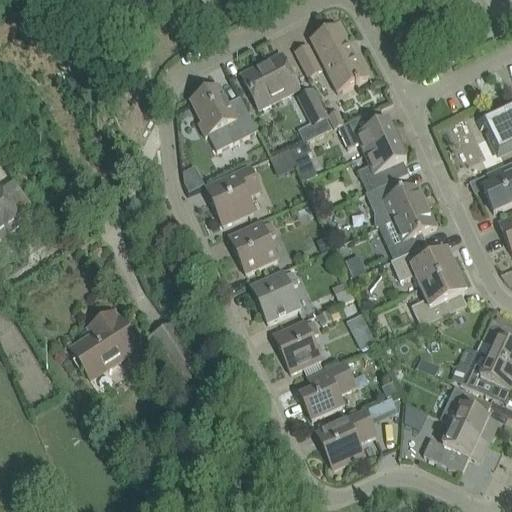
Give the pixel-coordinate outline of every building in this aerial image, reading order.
[(369,80),(369,79),(358,59),(355,61),(338,29),(310,43),(337,96),(338,98),(359,87),(359,85),(369,80)] [(308,49),(294,56),(308,83),(322,75),(308,49)] [(281,58),(267,66),(268,68),(243,81),(242,79),(241,79),(250,97),(258,113),(299,92),(290,76),(281,58)] [(205,140),(207,139),(217,156),(258,135),(243,106),(230,113),(219,91),(190,105),(202,127),(199,129),(205,140)] [(311,129),(327,120),(327,119),(314,93),(297,102),(311,129)] [(511,110),(491,121),(490,119),(480,124),(483,131),(484,130),(491,144),(493,143),(500,157),(511,151),(511,110)] [(337,114),(327,119),(334,133),(337,131),(341,130),(344,128),(337,114)] [(359,148),(364,159),(397,144),(388,124),(380,128),(374,114),(344,128),(341,130),(337,131),(347,153),(359,148)] [(369,170),(357,175),(367,196),(367,197),(393,185),(404,180),(399,168),(406,165),(397,144),(364,159),(369,170)] [(306,145),(288,153),(303,185),(314,180),(304,158),(310,155),(306,145)] [(492,189),(483,193),(493,216),(511,208),(511,207),(511,166),(487,178),(492,189)] [(205,190),(210,202),(223,230),(241,222),(254,215),(248,201),(260,195),(249,171),(232,179),(213,187),(205,190)] [(367,196),(364,197),(373,216),(374,228),(376,232),(378,231),(427,209),(417,188),(398,196),(393,185),(367,197),(367,196)] [(0,240),(22,225),(0,194),(0,240)] [(418,239),(437,231),(427,209),(378,231),(393,264),(423,251),(418,239)] [(511,219),(507,222),(511,231),(511,232),(503,237),(511,258),(511,219)] [(228,240),(233,252),(245,279),(263,271),(278,264),(268,241),(275,238),(270,227),(263,231),(260,225),(254,229),(235,237),(228,240)] [(332,251),(326,239),(316,243),(321,256),(332,251)] [(414,279),(420,291),(456,275),(447,254),(438,258),(433,246),(423,251),(393,264),(391,265),(400,286),(414,279)] [(357,263),(345,268),(351,282),(363,276),(357,263)] [(283,274),(257,286),(262,298),(255,301),(267,328),(300,313),(290,291),(297,287),(293,276),(285,280),(283,274)] [(456,275),(420,291),(426,304),(411,311),(420,331),(463,312),(458,300),(466,296),(456,275)] [(355,301),(348,283),(331,291),(339,308),(355,301)] [(316,319),(320,328),(333,323),(329,313),(316,319)] [(90,383),(122,363),(139,352),(119,322),(118,323),(113,316),(96,327),(101,334),(70,354),(81,371),(90,383)] [(179,391),(209,371),(178,323),(147,343),(179,391)] [(494,349),(488,361),(511,371),(511,332),(492,323),(483,341),(482,344),(494,349)] [(272,339),(277,350),(290,378),(321,363),(311,341),(318,337),(313,326),(306,329),(304,325),(296,329),(278,337),(272,339)] [(461,386),(460,388),(480,396),(498,405),(504,392),(511,395),(511,371),(489,361),(476,355),(475,356),(470,367),(469,370),(461,386)] [(434,380),(439,370),(422,361),(417,372),(434,380)] [(343,366),(315,379),(320,390),(300,400),(311,425),(343,410),(338,399),(355,391),(343,366)] [(440,422),(452,428),(489,446),(498,426),(486,420),(491,408),(455,391),(440,422)] [(395,405),(393,401),(367,412),(372,423),(395,412),(393,406),(395,405)] [(316,437),(321,448),(333,473),(363,460),(357,447),(375,439),(367,421),(364,413),(334,427),(316,435),(316,437)] [(480,467),(489,446),(452,428),(442,449),(430,443),(423,459),(461,477),(469,461),(480,467)]
